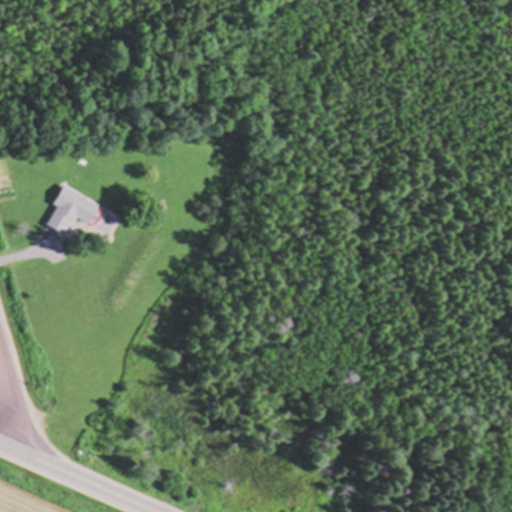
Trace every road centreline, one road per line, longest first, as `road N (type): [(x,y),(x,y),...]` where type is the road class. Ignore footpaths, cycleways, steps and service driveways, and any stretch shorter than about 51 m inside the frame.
road 1 (tertiary): [(153,511),(34,459)]
road 2 (tertiary): [(34,459),(0,340)]
